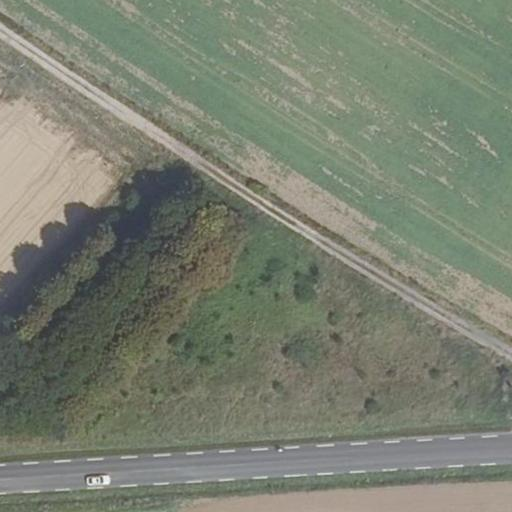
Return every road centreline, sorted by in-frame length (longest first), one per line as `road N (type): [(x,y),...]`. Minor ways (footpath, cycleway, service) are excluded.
road 1 (track): [(0,34),(146,135),(511,354)]
road 2 (tertiary): [(0,479),(511,450)]
